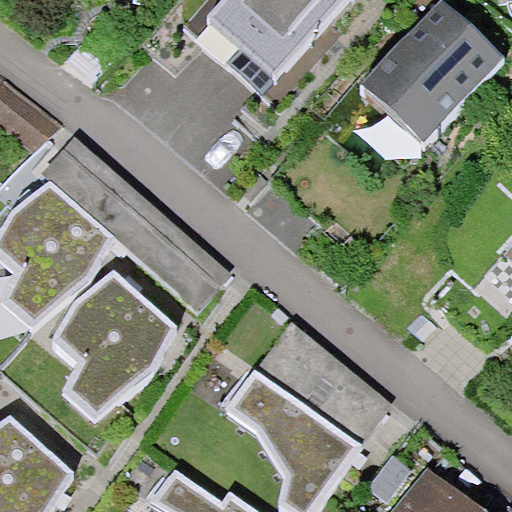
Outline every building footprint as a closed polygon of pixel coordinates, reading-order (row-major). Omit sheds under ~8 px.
[(174,0),(138,45),(180,79),(202,52),(254,95),(227,127),(274,166),(411,0),(174,0)] [(442,7),(321,131),(384,191),(504,67),(442,7)] [(0,85),(0,134),(28,157),(53,126),(0,85)] [(236,279),(71,140),(34,186),(50,198),(10,226),(0,245),(0,269),(18,284),(0,308),(0,311),(33,332),(84,287),(101,247),(195,322),(236,279)] [(171,335),(112,285),(72,311),(53,356),(78,371),(62,405),(94,425),(156,384),(171,335)] [(318,511),(385,406),(289,328),(226,417),(259,436),(288,480),(276,511),(318,511)] [(50,511),(71,481),(9,429),(0,435),(0,511),(50,511)] [(403,476),(384,461),(358,495),(378,509),(403,476)] [(468,511),(425,477),(397,511),(468,511)] [(248,511),(229,498),(218,511),(216,511),(175,480),(155,511),(248,511)]
